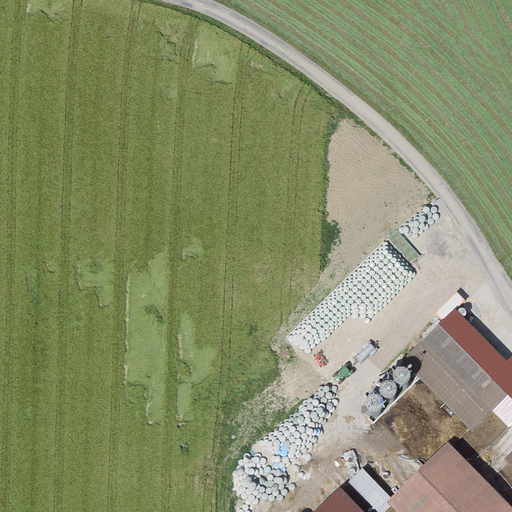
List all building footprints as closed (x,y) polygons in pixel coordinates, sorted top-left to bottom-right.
[(456,313),(406,360),(473,430),(494,410),(508,424),(511,420),(511,361),(509,358),(503,363),(456,313)] [(398,389),(404,390),(408,387),(410,382),(409,377),(405,373),(400,373),(395,375),(393,380),(394,386),(398,389)] [(384,403),(389,403),(394,401),(396,396),(395,391),(391,387),(386,386),(381,389),(379,394),(380,399),(384,403)] [(371,416),(376,417),(381,414),(383,409),(382,404),(378,400),(373,400),(368,402),(366,407),(367,412),(371,416)] [(511,511),(511,508),(449,444),(391,501),(401,511),(511,511)] [(350,481),(376,506),(387,494),(361,470),(350,481)] [(360,511),(341,491),(318,511),(360,511)]
